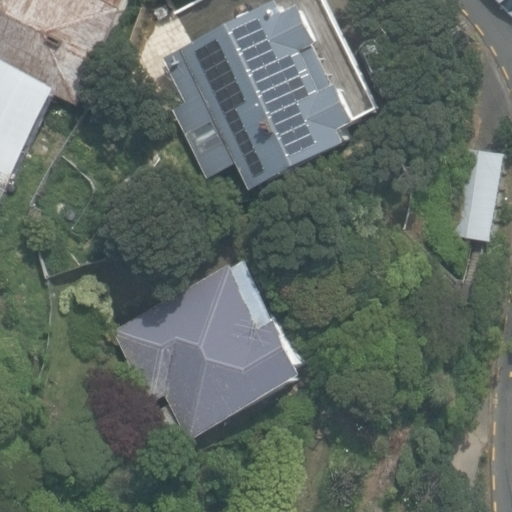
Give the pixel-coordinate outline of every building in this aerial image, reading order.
[(0,0),(0,217),(67,97),(85,107),(139,10),(133,6),(136,0),(0,0)] [(199,0),(182,8),(198,42),(190,46),(192,50),(172,59),(192,102),(177,109),(210,179),(245,163),(256,188),(361,139),(355,126),(390,110),(337,0),(199,0)] [(447,234),(501,240),(511,154),(457,147),(447,234)] [(146,414),(166,454),(325,371),(295,314),(290,317),(257,255),(120,327),(158,400),(175,391),(178,397),(146,414)] [(92,459),(107,487),(128,476),(113,447),(92,459)]
